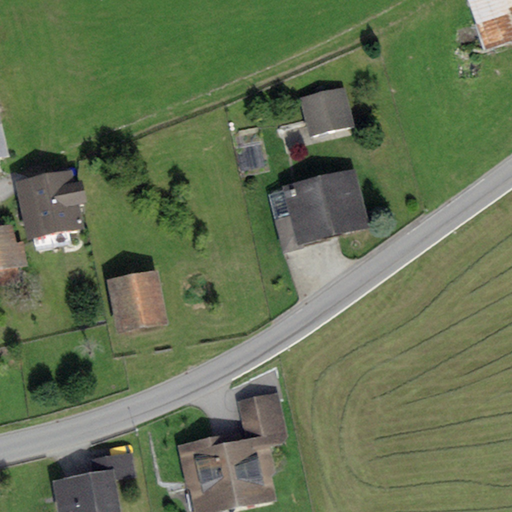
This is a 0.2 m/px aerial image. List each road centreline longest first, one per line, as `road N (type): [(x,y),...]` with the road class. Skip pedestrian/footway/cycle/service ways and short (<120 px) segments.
road 1 (tertiary): [(0,451),(94,426),(209,377),(323,308),(511,174)]
road 2 (track): [(17,182),(49,162),(285,74),(430,0)]
